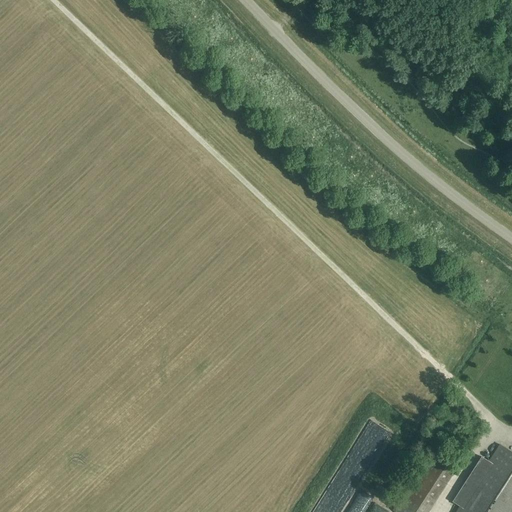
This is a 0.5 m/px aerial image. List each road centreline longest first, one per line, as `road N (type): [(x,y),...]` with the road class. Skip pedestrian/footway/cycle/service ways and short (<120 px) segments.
road 1 (track): [(53,0),(454,380)]
road 2 (tertiary): [(511,237),(403,154),(246,0)]
